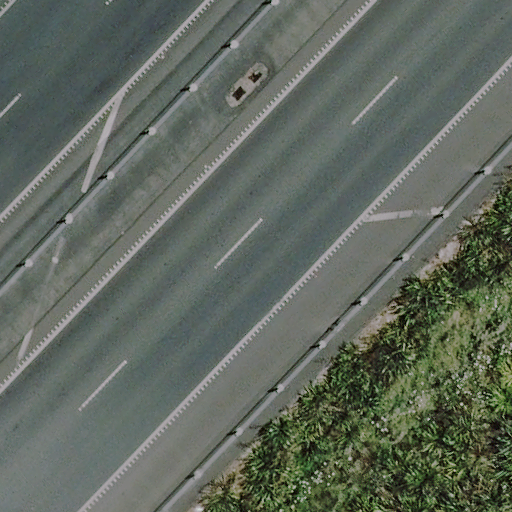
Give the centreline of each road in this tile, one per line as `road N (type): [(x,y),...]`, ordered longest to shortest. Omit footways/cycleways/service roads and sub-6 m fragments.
road 1 (motorway): [(476,0),(0,501)]
road 2 (motorway): [(0,117),(110,0)]
